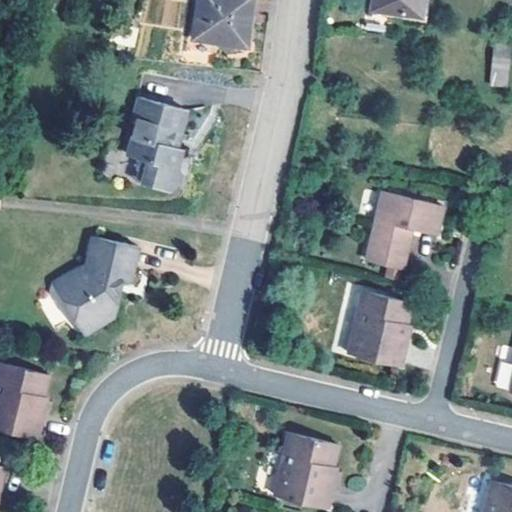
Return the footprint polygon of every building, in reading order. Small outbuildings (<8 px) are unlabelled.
[(243,0),(193,0),(188,41),(237,47),(243,0)] [(377,0),(376,9),(418,16),(420,0),(377,0)] [(509,87),(509,46),(491,46),(491,86),(509,87)] [(134,189),(165,198),(171,195),(174,180),(170,179),(175,157),(170,156),(165,155),(170,136),(175,138),(179,119),(133,104),(126,128),(130,129),(121,160),(140,165),(134,189)] [(165,155),(170,156),(175,138),(170,136),(165,155)] [(436,237),(442,210),(380,195),(365,262),(403,271),(411,237),(412,231),(436,237)] [(38,289),(65,330),(84,317),(98,321),(106,282),(115,284),(122,249),(75,240),(69,268),(38,289)] [(406,328),(411,306),(362,294),(348,357),(401,368),(407,345),(402,344),(405,333),(406,328)] [(98,321),(84,317),(65,330),(70,339),(98,321)] [(410,329),(406,328),(405,333),(402,344),(407,345),(410,329)] [(0,428),(26,435),(32,414),(26,413),(29,402),(31,395),(38,372),(0,362),(0,428)] [(26,413),(32,414),(37,396),(31,395),(29,402),(26,413)] [(337,467),(342,444),(293,433),(280,497),(334,509),(339,484),(333,484),(335,477),(337,467)] [(343,468),(337,467),(335,477),(333,484),(339,484),(343,468)] [(511,511),(511,482),(491,478),(483,511),(511,511)]
